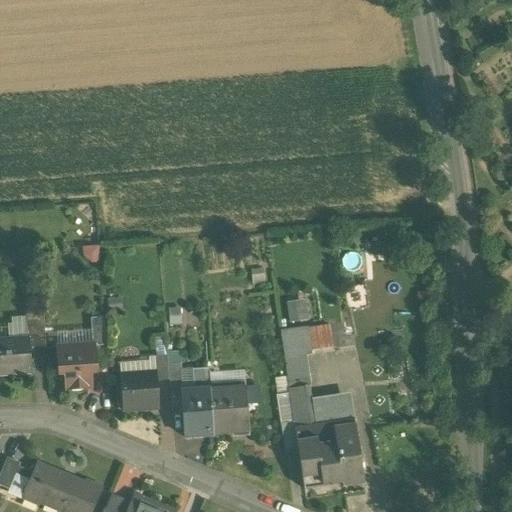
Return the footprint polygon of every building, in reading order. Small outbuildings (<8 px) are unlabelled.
[(201,237),(204,271),(242,268),(239,234),(201,237)] [(383,252),(382,241),(366,243),(368,254),(383,252)] [(304,305),(288,307),(290,323),(306,321),(304,305)] [(43,312),(25,313),(27,340),(28,340),(29,349),(45,348),(43,312)] [(103,319),(90,320),(92,346),(93,346),(93,347),(105,347),(103,319)] [(329,327),(308,330),(311,352),(333,349),(329,327)] [(308,330),(280,334),(284,360),(306,357),(311,356),(311,352),(308,330)] [(27,340),(0,341),(0,376),(31,374),(29,349),(28,340),(27,340)] [(92,346),(57,349),(59,375),(65,374),(66,390),(90,389),(89,373),(95,372),(93,347),(93,346),(92,346)] [(180,355),(167,356),(167,357),(167,366),(180,365),(180,355)] [(167,357),(153,357),(155,375),(156,374),(156,382),(168,382),(167,366),(167,357)] [(306,357),(284,360),(288,391),(308,388),(310,387),(306,357)] [(180,365),(167,366),(168,382),(169,390),(182,389),(181,365),(180,365)] [(155,375),(119,377),(122,411),(158,409),(156,382),(156,374),(155,375)] [(245,388),(210,391),(213,437),(249,434),(245,388)] [(288,391),(293,423),(294,430),(314,427),(310,401),(308,388),(288,391)] [(210,391),(181,393),(185,439),(213,437),(210,391)] [(350,395),(310,401),(314,427),(333,424),(354,420),(350,395)] [(314,427),(294,430),(297,451),(303,490),(342,484),(343,488),(364,485),(354,420),(333,424),(314,427)] [(293,423),(280,425),(284,453),(297,451),(294,430),(293,423)] [(19,465),(6,459),(0,474),(0,487),(8,491),(19,465)] [(84,485),(36,466),(22,500),(39,507),(40,504),(59,511),(91,511),(101,490),(85,483),(84,485)] [(166,511),(133,498),(128,508),(126,511),(166,511)] [(109,501),(104,511),(126,511),(128,508),(109,501)]
